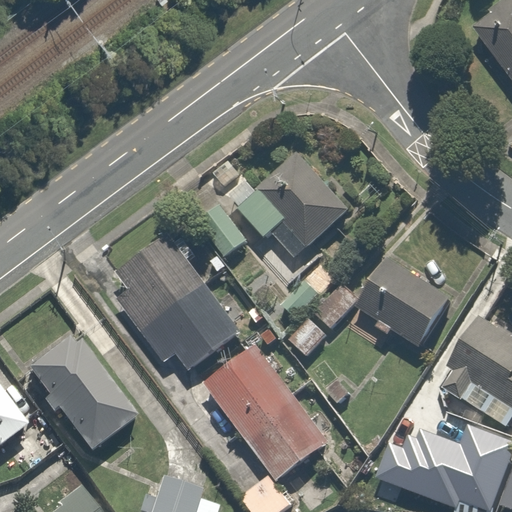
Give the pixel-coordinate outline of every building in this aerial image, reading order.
[(511,1),(471,30),(511,89),(511,1)] [(287,262),(346,216),(295,148),(224,202),(256,243),(266,235),(287,262)] [(249,242),(219,201),(198,217),(228,258),(249,242)] [(168,233),(117,270),(130,288),(112,301),(159,365),(176,352),(188,368),(239,331),(168,233)] [(450,299),(384,256),(358,295),(350,308),(415,351),(450,299)] [(463,395),(507,423),(511,414),(511,330),(499,322),(498,324),(479,312),(446,364),(453,368),(443,385),(462,397),(463,395)] [(74,335),(21,377),(85,457),(138,415),(74,335)] [(258,336),(203,376),(271,471),(277,480),(332,440),(258,336)] [(0,449),(28,429),(0,390),(0,449)] [(389,439),(375,475),(457,506),(461,497),(491,509),(511,452),(511,440),(468,424),(461,442),(421,427),(418,436),(408,432),(404,444),(389,439)] [(199,499),(204,487),(164,473),(160,486),(150,482),(139,511),(215,511),(217,506),(199,499)] [(97,511),(83,492),(55,511),(97,511)]
